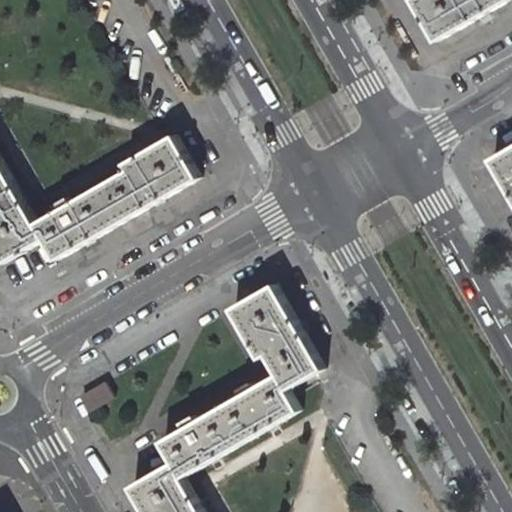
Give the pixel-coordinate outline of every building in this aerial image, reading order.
[(416,0),(441,40),(511,0),(416,0)] [(185,145),(179,134),(128,163),(131,170),(75,202),(72,197),(59,204),(62,210),(39,222),(49,239),(61,259),(204,177),(185,145)] [(511,148),(495,158),(511,187),(511,148)] [(0,251),(7,263),(49,239),(39,222),(28,200),(22,191),(0,153),(0,251)] [(280,284),(279,283),(236,308),(265,357),(271,354),(283,373),(293,389),(329,368),(280,284)] [(293,389),(283,373),(260,386),(256,381),(244,388),(247,394),(202,419),(199,414),(186,421),(189,427),(166,440),(178,461),(188,477),(212,463),(221,458),(270,430),(279,424),(305,409),(297,396),(293,389)] [(83,397),(92,414),(121,398),(113,381),(83,397)] [(188,477),(178,461),(136,486),(150,511),(208,511),(207,510),(202,499),(188,477)]
